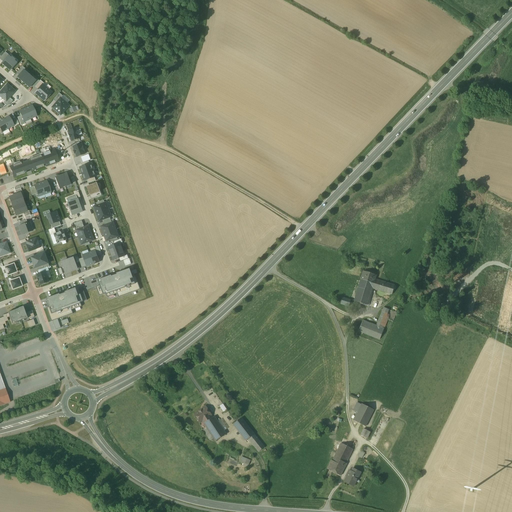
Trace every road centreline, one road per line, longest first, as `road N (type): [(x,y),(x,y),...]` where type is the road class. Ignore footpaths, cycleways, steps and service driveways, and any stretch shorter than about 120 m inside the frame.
road 1 (primary): [(511,14),(237,297),(174,351),(92,397)]
road 2 (track): [(304,228),(162,145),(101,128),(83,114),(59,123)]
road 3 (primary): [(84,416),(113,455),(160,489),(294,511)]
road 4 (track): [(162,145),(164,87),(194,33),(197,0)]
road 5 (residential): [(91,214),(106,265),(33,293)]
